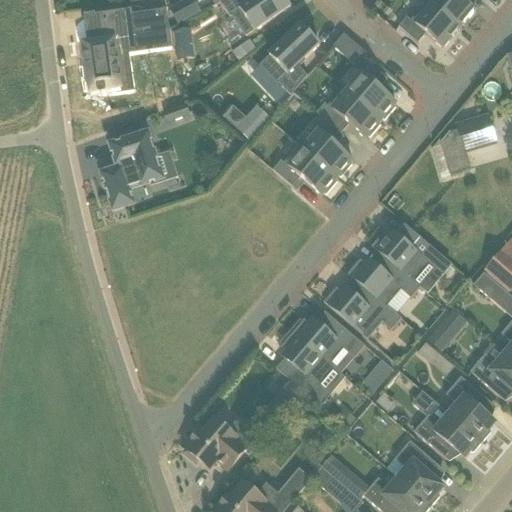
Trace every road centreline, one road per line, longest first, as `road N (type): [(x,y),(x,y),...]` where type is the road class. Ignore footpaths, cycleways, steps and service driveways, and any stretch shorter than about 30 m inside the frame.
road 1 (residential): [(446,102),(174,416),(141,433)]
road 2 (unclassified): [(141,433),(89,271),(57,133)]
road 3 (residential): [(446,102),(335,0)]
road 4 (unclassified): [(57,133),(39,0)]
